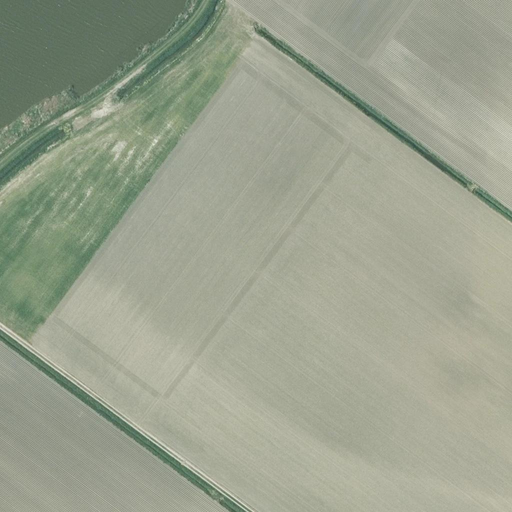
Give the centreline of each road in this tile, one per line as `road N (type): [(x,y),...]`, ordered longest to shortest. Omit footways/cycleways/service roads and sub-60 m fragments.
road 1 (track): [(0,327),(247,511)]
road 2 (track): [(208,0),(117,84),(0,165)]
